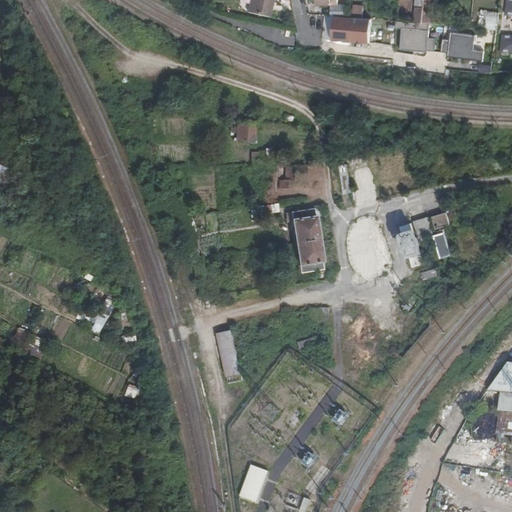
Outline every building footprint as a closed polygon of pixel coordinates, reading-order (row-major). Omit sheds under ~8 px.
[(268,17),(271,0),(250,0),(247,12),(268,17)] [(511,0),(507,0),(506,15),(511,15),(511,36),(503,36),(501,53),(511,54),(511,0)] [(424,8),(423,24),(431,24),(432,3),(425,3),(424,8)] [(417,8),(416,23),(423,24),(424,8),(417,8)] [(497,30),(498,12),(480,11),(479,29),(497,30)] [(371,19),(334,16),(332,40),(369,44),(371,19)] [(416,23),(397,21),(396,27),(402,28),(401,49),(435,52),(436,38),(430,37),(431,24),(423,24),(416,23)] [(450,39),(444,39),(442,51),(449,52),(448,56),(484,61),(485,50),(475,49),(477,35),(452,31),(450,39)] [(11,114),(0,111),(0,125),(9,128),(11,114)] [(235,141),(254,143),(256,123),(237,121),(235,141)] [(376,131),(372,130),(371,137),(375,138),(375,140),(381,141),(380,141),(392,143),(395,134),(383,131),(379,131),(378,130),(377,130),(376,131)] [(364,140),(362,134),(360,134),(354,136),(356,142),(364,140)] [(421,151),(432,152),(433,141),(422,141),(421,151)] [(487,154),(497,154),(497,145),(490,145),(490,147),(487,147),(487,154)] [(347,164),(339,165),(344,194),(352,193),(347,164)] [(0,165),(0,185),(1,186),(10,170),(0,165)] [(266,214),(279,212),(278,203),(265,205),(266,214)] [(409,205),(413,220),(420,218),(415,203),(409,205)] [(299,266),(300,274),(324,270),(323,263),(324,263),(317,216),(322,215),(320,205),(314,206),(314,208),(286,213),(287,222),(291,221),(298,267),(299,266)] [(249,207),(224,211),(227,229),(252,225),(249,207)] [(436,230),(451,226),(447,213),(432,218),(436,230)] [(430,218),(415,223),(420,241),(434,237),(433,232),(434,231),(430,218)] [(401,228),(413,268),(425,264),(412,224),(401,228)] [(487,247),(489,252),(501,248),(499,243),(498,235),(495,224),(491,225),(491,226),(488,227),(491,237),(486,239),(487,247)] [(445,233),(434,237),(441,259),(453,256),(445,233)] [(438,276),(436,269),(422,273),(424,280),(438,276)] [(95,307),(85,322),(98,331),(108,316),(95,307)] [(313,327),(330,327),(329,308),(319,308),(310,308),(310,316),(313,316),(313,327)] [(227,378),(242,375),(233,331),(218,334),(227,378)] [(301,353),(321,348),(318,338),(299,342),(301,353)] [(511,362),(510,363),(487,392),(511,394),(511,362)] [(125,386),(126,397),(134,396),(133,385),(125,386)] [(342,408),(333,419),(340,426),(350,415),(342,408)] [(500,412),(477,410),(476,416),(475,416),(474,427),(473,427),(471,446),(497,449),(498,442),(496,442),(500,412)] [(511,413),(500,412),(496,442),(511,443),(511,413)] [(309,467),(318,457),(311,451),(302,462),(309,467)] [(241,496),(258,502),(269,471),(252,465),(241,496)] [(305,498),(300,511),(306,511),(311,500),(305,498)]
